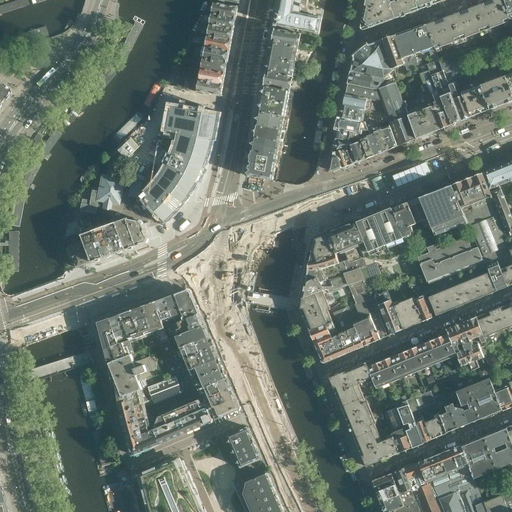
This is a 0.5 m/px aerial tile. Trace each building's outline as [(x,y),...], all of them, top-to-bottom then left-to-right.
[(0,15),(29,5),(27,0),(17,0),(0,6),(0,15)] [(281,0),(280,10),(279,9),(276,26),(319,34),(322,18),(301,14),(302,8),(304,8),(304,6),(307,6),(309,0),(314,1),(313,0),(281,0)] [(409,14),(403,0),(398,0),(392,3),(388,0),(366,0),(361,27),(361,28),(361,29),(362,30),(363,30),(364,30),(409,14)] [(442,2),(441,0),(403,0),(409,14),(442,2)] [(436,49),(510,22),(507,14),(508,14),(503,0),(494,0),(427,25),(435,47),(436,49)] [(511,0),(503,0),(508,14),(509,15),(511,13),(511,0)] [(236,19),(238,7),(215,3),(213,14),(236,19)] [(234,30),(236,19),(213,14),(210,25),(234,30)] [(511,34),(511,18),(510,19),(509,15),(508,14),(507,14),(510,22),(511,26),(502,29),(505,37),(511,34)] [(111,65),(119,70),(144,26),(136,21),(111,65)] [(232,41),(234,30),(210,25),(208,36),(232,41)] [(415,54),(435,47),(427,25),(394,37),(404,65),(405,64),(408,72),(417,69),(413,60),(417,58),(415,54)] [(298,49),(301,34),(275,30),(272,44),(298,49)] [(230,52),(232,41),(208,36),(206,47),(230,52)] [(404,65),(394,37),(369,46),(368,44),(353,56),(354,57),(351,72),(385,80),(393,77),(395,77),(396,76),(393,68),(404,65)] [(0,41),(0,52),(11,49),(8,39),(0,41)] [(295,63),(298,49),(272,44),(270,58),(295,63)] [(228,63),(230,52),(206,47),(204,59),(228,63)] [(462,121),(449,86),(446,79),(468,71),(462,53),(441,61),(427,65),(427,66),(440,97),(439,97),(450,126),(462,121)] [(293,77),(295,63),(270,58),(267,72),(293,77)] [(226,74),(228,63),(204,59),(202,70),(226,74)] [(450,126),(439,97),(440,97),(427,66),(417,69),(420,76),(426,92),(441,130),(450,126)] [(511,66),(506,67),(502,67),(498,68),(494,69),(490,71),(482,74),(478,76),(474,79),(470,82),(466,85),(467,88),(461,90),(463,96),(471,117),(511,101),(511,66)] [(224,85),(226,74),(202,70),(200,81),(224,85)] [(104,72),(102,73),(88,89),(96,96),(110,80),(111,78),(111,76),(111,75),(111,74),(111,73),(110,72),(109,71),(108,71),(106,71),(105,71),(104,72)] [(291,86),(293,77),(267,72),(264,87),(290,91),(294,92),(295,87),(292,86),(291,86)] [(378,90),(384,81),(385,80),(351,72),(349,84),(378,90)] [(441,130),(426,92),(424,93),(421,95),(417,98),(415,100),(413,103),(410,106),(409,108),(407,110),(406,111),(393,77),(385,80),(384,81),(378,90),(377,92),(380,102),(388,120),(391,128),(398,147),(415,140),(417,139),(420,138),(438,131),(441,130)] [(224,85),(200,81),(190,79),(188,90),(222,96),(224,85)] [(9,95),(9,91),(8,91),(0,83),(0,102),(2,103),(9,95)] [(380,102),(377,92),(378,90),(349,84),(346,95),(380,102)] [(471,117),(463,96),(459,97),(454,84),(449,86),(462,121),(471,117)] [(287,104),(290,91),(264,87),(262,99),(287,104)] [(388,120),(380,102),(346,95),(344,106),(366,111),(375,113),(371,117),(373,121),(374,121),(376,125),(388,120)] [(90,104),(84,97),(61,120),(68,127),(90,104)] [(285,118),(287,104),(262,99),(259,113),(285,118)] [(364,118),(366,111),(344,106),(342,118),(363,122),(362,124),(364,124),(364,125),(369,119),(364,118)] [(208,155),(209,151),(210,147),(210,144),(211,140),(213,141),(218,116),(171,107),(166,132),(179,134),(178,138),(177,140),(177,142),(176,145),(175,149),(174,151),(173,155),(170,154),(165,164),(168,165),(167,167),(165,170),(163,173),(160,177),(158,180),(157,182),(154,185),(151,189),(146,193),(145,193),(127,189),(125,196),(142,199),(143,199),(164,222),(171,216),(175,211),(178,208),(182,204),(184,200),(187,197),(189,194),(191,191),(192,189),(196,184),(196,182),(199,177),(201,177),(203,173),(201,172),(203,168),(204,166),(205,162),(206,161),(207,157),(208,155)] [(283,130),(285,118),(259,113),(257,125),(283,130)] [(368,135),(364,125),(364,124),(362,124),(363,122),(342,118),(339,129),(359,133),(367,135),(368,135)] [(280,142),(283,130),(257,125),(255,137),(280,142)] [(63,134),(56,128),(36,153),(43,159),(63,134)] [(390,150),(383,131),(382,130),(379,131),(377,128),(373,130),(383,153),(390,150)] [(398,147),(391,128),(383,131),(390,150),(398,147)] [(360,140),(359,133),(339,129),(337,139),(350,141),(360,140)] [(383,153),(373,130),(369,131),(371,136),(368,137),(369,138),(368,138),(375,156),(383,153)] [(278,155),(280,142),(255,137),(252,150),(278,155)] [(375,156),(368,138),(360,141),(360,142),(367,159),(375,156)] [(348,146),(350,141),(337,139),(334,153),(347,150),(348,146)] [(367,159),(360,142),(352,145),(352,143),(350,144),(350,146),(357,162),(357,163),(367,159)] [(357,162),(350,146),(348,146),(347,150),(334,153),(331,170),(333,172),(334,172),(343,168),(357,162)] [(273,180),(278,155),(252,150),(248,173),(250,176),(273,180)] [(41,165),(33,160),(19,187),(27,191),(41,165)] [(511,180),(511,161),(511,162),(506,165),(505,164),(505,165),(498,167),(505,183),(511,180)] [(505,183),(498,167),(497,168),(498,168),(491,170),(490,170),(491,171),(484,173),(483,173),(483,174),(489,189),(490,189),(494,187),(495,187),(497,186),(500,185),(505,183)] [(489,189),(483,174),(483,173),(473,177),(481,198),(484,197),(487,204),(495,201),(490,189),(489,189)] [(120,204),(124,179),(116,178),(116,175),(111,175),(111,177),(103,175),(100,192),(93,190),(91,201),(83,199),(81,211),(97,214),(99,200),(106,202),(105,208),(112,209),(113,203),(120,204)] [(481,198),(473,177),(461,182),(469,203),(473,207),(481,204),(479,199),(481,198)] [(511,265),(511,254),(510,250),(498,220),(501,219),(498,209),(494,211),(494,209),(497,208),(495,201),(487,204),(475,209),(473,207),(469,203),(461,182),(452,185),(468,223),(473,236),(478,248),(483,260),(484,264),(495,260),(500,270),(501,270),(511,265)] [(468,223),(452,185),(420,198),(431,224),(430,225),(437,241),(459,233),(457,228),(468,223)] [(507,206),(500,185),(497,186),(498,189),(495,190),(494,187),(490,189),(495,201),(497,208),(498,209),(507,206)] [(431,224),(420,198),(408,203),(417,224),(422,221),(425,227),(430,225),(431,224)] [(17,221),(20,203),(20,202),(19,201),(18,201),(17,200),(16,200),(15,200),(14,201),(13,201),(13,202),(10,220),(10,221),(10,222),(10,223),(11,224),(11,225),(12,226),(14,225),(15,225),(15,224),(16,223),(17,222),(17,221)] [(417,224),(408,203),(393,209),(404,237),(410,234),(411,234),(411,233),(413,232),(411,226),(417,224)] [(511,224),(511,217),(507,206),(498,209),(501,219),(504,227),(511,224)] [(410,235),(410,234),(404,237),(393,209),(356,224),(364,243),(354,247),(362,267),(379,261),(382,261),(385,260),(387,260),(389,259),(391,258),(393,258),(396,256),(397,255),(400,253),(401,252),(402,251),(403,250),(404,249),(405,247),(406,246),(407,243),(408,240),(409,238),(409,237),(410,235)] [(137,246),(128,220),(128,219),(127,219),(114,217),(115,220),(116,223),(126,250),(137,246)] [(126,250),(116,223),(115,220),(105,224),(106,227),(105,227),(115,254),(126,250)] [(152,238),(147,223),(143,224),(140,222),(128,220),(137,246),(146,243),(148,239),(152,238)] [(94,231),(93,228),(91,223),(80,227),(85,241),(92,262),(104,258),(94,231)] [(115,254),(105,227),(106,227),(105,224),(93,228),(94,231),(104,258),(115,254)] [(379,315),(359,269),(362,267),(354,247),(364,243),(356,224),(338,231),(350,263),(352,262),(355,270),(349,273),(345,274),(349,285),(357,304),(364,301),(380,339),(388,336),(379,315)] [(350,263),(338,231),(329,235),(332,244),(333,244),(337,253),(341,252),(342,256),(345,255),(347,260),(344,261),(349,273),(355,270),(352,262),(350,263)] [(92,262),(85,241),(80,242),(77,234),(67,238),(70,246),(77,268),(92,262)] [(337,253),(333,244),(332,244),(329,235),(328,235),(316,239),(315,240),(315,241),(310,261),(311,261),(319,260),(337,253)] [(14,286),(16,284),(16,282),(17,281),(17,279),(17,278),(17,276),(16,242),(16,240),(15,239),(15,238),(13,237),(12,237),(11,237),(9,238),(9,239),(8,240),(8,242),(9,276),(10,278),(10,280),(10,281),(11,283),(12,284),(12,285),(13,286),(14,287),(14,286)] [(483,260),(478,248),(472,250),(468,238),(437,250),(435,245),(428,248),(430,253),(418,257),(428,282),(483,260)] [(511,285),(511,249),(510,250),(511,254),(511,265),(501,270),(508,287),(511,285)] [(340,263),(337,253),(319,260),(311,261),(308,271),(321,268),(322,269),(340,263)] [(508,287),(501,270),(500,270),(495,260),(486,264),(490,273),(497,291),(508,287)] [(349,273),(344,261),(340,263),(322,269),(321,268),(308,271),(306,283),(320,278),(322,282),(345,274),(349,273)] [(394,305),(388,291),(376,296),(362,267),(359,269),(379,315),(383,313),(391,335),(404,329),(394,305)] [(437,316),(497,291),(490,273),(429,298),(437,316)] [(327,294),(349,285),(345,274),(322,282),(320,278),(306,283),(305,283),(305,285),(305,287),(302,299),(303,299),(303,300),(323,292),(326,291),(327,294)] [(200,314),(191,292),(190,291),(189,290),(188,290),(187,290),(176,295),(183,314),(185,320),(200,314)] [(329,312),(331,311),(323,292),(303,300),(301,309),(306,322),(310,331),(333,321),(329,312)] [(183,314),(176,295),(166,299),(172,317),(183,314)] [(433,318),(424,296),(415,300),(423,322),(433,318)] [(423,322),(415,300),(414,298),(394,305),(404,329),(423,322)] [(172,317),(166,299),(155,302),(162,321),(172,317)] [(380,339),(364,301),(357,304),(334,313),(341,331),(356,325),(356,327),(364,346),(380,339)] [(165,328),(162,321),(155,302),(144,307),(152,330),(159,328),(160,330),(165,328)] [(511,326),(511,303),(476,317),(484,338),(501,331),(501,333),(511,328),(511,327),(511,326)] [(152,330),(144,307),(132,311),(141,337),(146,335),(145,333),(152,330)] [(141,337),(132,311),(120,315),(127,334),(129,339),(136,336),(137,338),(141,337)] [(205,326),(200,314),(185,320),(178,322),(181,329),(178,331),(180,336),(205,326)] [(127,334),(120,315),(110,319),(117,338),(127,334)] [(486,342),(484,338),(476,317),(471,320),(468,321),(475,339),(480,337),(482,343),(486,342)] [(119,344),(117,338),(110,319),(99,323),(105,349),(119,344)] [(338,332),(333,321),(310,331),(314,341),(331,335),(338,332)] [(470,364),(473,371),(480,368),(477,361),(485,358),(479,344),(474,346),(473,342),(471,343),(470,341),(475,339),(468,321),(447,330),(449,334),(458,355),(462,367),(470,364)] [(182,348),(210,336),(205,326),(180,336),(177,338),(182,348)] [(364,346),(356,327),(349,331),(357,350),(364,346)] [(357,350),(349,331),(340,334),(347,353),(357,350)] [(347,353),(340,334),(333,339),(331,335),(314,341),(323,362),(325,363),(347,353)] [(458,355),(449,334),(443,336),(444,336),(435,340),(443,359),(452,355),(453,357),(458,355)] [(186,360),(215,348),(210,336),(182,348),(174,352),(169,341),(158,345),(172,377),(176,376),(183,373),(178,363),(186,360)] [(443,359),(435,340),(427,343),(422,345),(431,367),(435,365),(435,362),(443,359)] [(134,354),(129,341),(119,344),(105,349),(109,363),(132,355),(134,354)] [(431,367),(422,345),(417,347),(409,351),(416,370),(425,366),(426,368),(431,367)] [(191,370),(219,359),(215,348),(186,360),(191,370)] [(416,370),(409,351),(400,354),(395,356),(404,377),(409,375),(408,373),(416,370)] [(141,380),(154,375),(155,366),(148,359),(135,364),(132,355),(109,363),(113,385),(116,386),(118,399),(144,389),(141,380)] [(404,377),(395,356),(390,358),(382,361),(390,381),(398,377),(399,379),(404,377)] [(223,368),(219,359),(191,370),(193,376),(199,373),(201,377),(223,368)] [(390,381),(382,361),(373,365),(369,366),(368,367),(373,378),(377,388),(382,386),(381,384),(390,381)] [(359,385),(373,378),(368,367),(367,363),(330,378),(341,406),(364,397),(359,385)] [(200,390),(228,378),(223,368),(201,377),(203,382),(197,384),(199,390),(200,390)] [(503,410),(496,393),(486,370),(453,383),(463,409),(470,424),(503,410)] [(144,408),(182,393),(176,376),(172,377),(144,389),(118,399),(122,413),(143,404),(144,408)] [(87,382),(87,385),(87,388),(96,422),(103,420),(94,387),(93,383),(92,381),(91,380),(90,379),(89,378),(88,378),(87,379),(87,380),(87,381),(87,382)] [(205,399),(232,388),(228,378),(200,390),(202,395),(203,394),(205,399)] [(511,407),(511,388),(511,386),(496,393),(503,410),(503,411),(511,408),(511,407)] [(209,410),(236,398),(232,388),(205,399),(207,404),(207,405),(209,410)] [(415,424),(413,417),(429,411),(423,394),(396,405),(397,408),(413,447),(423,443),(415,424)] [(377,424),(368,401),(366,402),(364,397),(341,406),(355,439),(377,430),(375,424),(377,424)] [(238,410),(240,406),(236,398),(209,410),(211,414),(213,413),(216,420),(230,414),(238,410)] [(211,414),(209,410),(207,405),(206,404),(204,403),(202,404),(201,401),(191,405),(200,426),(214,421),(211,414)] [(470,424),(463,409),(459,410),(455,409),(453,403),(449,405),(459,428),(470,424)] [(147,418),(145,411),(144,408),(143,404),(122,413),(125,427),(147,418)] [(200,426),(191,405),(178,411),(187,432),(200,426)] [(459,428),(449,405),(445,407),(447,412),(445,416),(441,418),(447,434),(447,433),(459,428)] [(413,447),(397,408),(384,413),(394,437),(400,453),(413,447)] [(187,432),(178,411),(165,417),(174,438),(187,432)] [(447,434),(441,418),(439,414),(434,416),(435,419),(425,423),(432,440),(447,434)] [(174,438),(165,417),(158,420),(155,427),(156,429),(154,430),(160,444),(174,438)] [(432,440),(425,423),(423,417),(415,424),(423,443),(432,440)] [(150,431),(147,418),(125,427),(129,440),(150,431)] [(253,438),(249,427),(228,436),(233,447),(253,438)] [(511,441),(507,428),(463,447),(473,473),(475,476),(478,475),(481,484),(496,478),(492,469),(511,461),(511,441)] [(104,475),(114,472),(102,429),(93,432),(104,475)] [(160,444),(154,430),(150,431),(129,440),(133,455),(160,444)] [(400,453),(394,437),(382,442),(377,430),(355,439),(367,467),(399,453),(400,453)] [(258,448),(253,438),(233,447),(237,457),(257,448),(258,448)] [(473,473),(463,447),(462,446),(419,463),(428,485),(433,483),(435,488),(473,473)] [(262,459),(257,448),(237,457),(242,467),(262,459)] [(140,479),(139,479),(141,488),(142,487),(143,489),(145,488),(146,490),(144,491),(144,492),(142,492),(144,500),(146,500),(147,502),(149,501),(149,503),(148,503),(148,504),(146,504),(148,511),(207,511),(206,509),(204,510),(203,509),(202,508),(200,508),(200,507),(201,507),(200,506),(201,506),(201,504),(202,504),(198,496),(197,496),(195,496),(194,493),(198,492),(194,484),(193,484),(192,484),(190,485),(190,484),(193,483),(192,480),(193,480),(189,472),(186,474),(184,471),(185,470),(187,469),(183,461),(181,462),(180,461),(178,461),(178,460),(177,460),(173,462),(173,463),(170,465),(169,461),(162,464),(164,467),(163,468),(162,465),(156,467),(157,470),(155,471),(154,469),(153,470),(146,472),(147,474),(142,476),(143,478),(140,478),(140,479)] [(444,511),(435,488),(433,483),(428,485),(419,463),(405,469),(413,490),(422,511),(444,511)] [(413,490),(405,469),(396,472),(404,493),(413,490)] [(244,495),(272,483),(268,473),(247,482),(244,494),(244,495)] [(467,511),(459,493),(477,485),(478,485),(475,476),(473,473),(435,488),(444,511),(467,511)] [(396,485),(392,474),(373,481),(377,493),(396,485)] [(248,504),(276,492),(272,483),(244,495),(248,504)] [(401,496),(396,485),(377,493),(382,503),(401,496)] [(477,511),(475,507),(484,504),(477,485),(459,493),(467,511),(477,511)] [(422,511),(413,490),(404,493),(405,494),(401,496),(405,507),(392,511),(422,511)] [(251,511),(254,511),(280,501),(276,492),(248,504),(251,511)] [(511,511),(511,492),(502,496),(508,511),(511,511)] [(392,511),(405,507),(401,496),(382,503),(385,511),(392,511)] [(508,511),(502,496),(490,501),(484,504),(487,511),(508,511)] [(279,511),(284,510),(280,501),(254,511),(279,511)]
